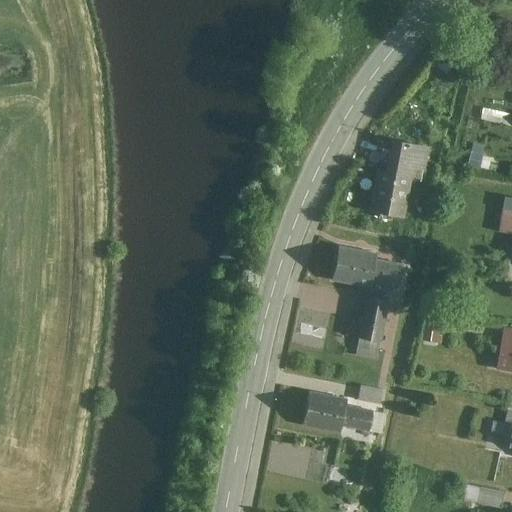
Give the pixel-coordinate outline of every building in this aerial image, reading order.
[(429,142),(390,136),(385,167),(414,172),(424,173),(429,142)] [(414,172),(385,167),(377,165),(369,208),(406,215),(414,172)] [(511,209),(501,208),(499,233),(511,233),(511,250),(511,263),(511,262),(511,209)] [(371,287),(372,281),(399,285),(403,261),(376,257),(377,252),(338,246),(332,280),(371,287)] [(365,296),(359,336),(382,339),(389,299),(365,296)] [(427,313),(422,338),(441,341),(446,317),(427,313)] [(511,325),(503,324),(497,368),(511,369),(511,325)] [(382,389),(361,386),(358,402),(380,405),(382,389)] [(342,433),(344,426),(369,430),(373,409),(347,404),(348,398),(311,391),(304,426),(342,433)] [(501,446),(511,447),(511,418),(505,418),(501,446)] [(503,505),(505,489),(466,483),(464,500),(503,505)]
